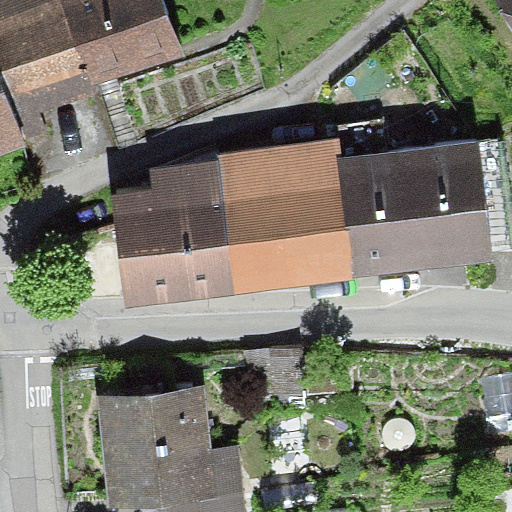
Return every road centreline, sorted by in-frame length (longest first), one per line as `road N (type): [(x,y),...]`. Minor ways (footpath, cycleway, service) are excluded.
road 1 (residential): [(410,0),(297,92),(121,162),(21,219),(13,321)]
road 2 (tertiary): [(13,321),(104,334),(416,318),(511,321)]
road 3 (residential): [(13,321),(32,511)]
